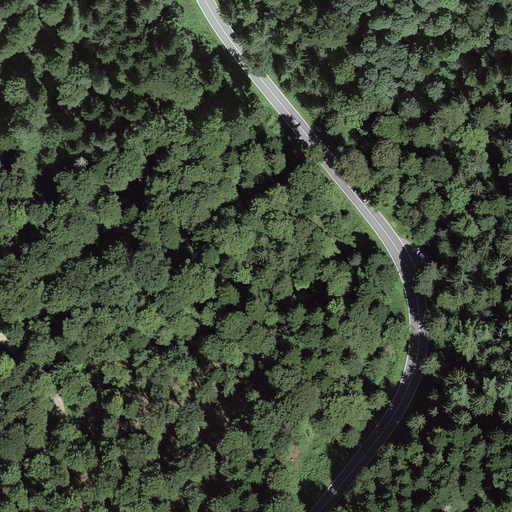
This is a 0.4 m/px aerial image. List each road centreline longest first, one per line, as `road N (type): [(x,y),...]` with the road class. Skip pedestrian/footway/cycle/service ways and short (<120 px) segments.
road 1 (secondary): [(320,511),(402,398),(417,348),(418,303),(411,277),(368,210),(205,0)]
road 2 (track): [(0,473),(40,457),(61,421),(45,380),(0,336)]
